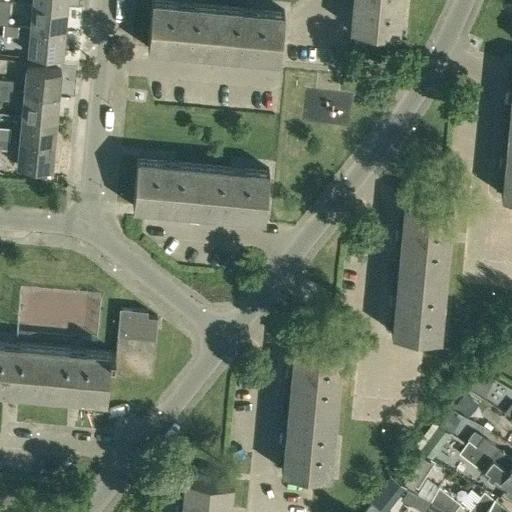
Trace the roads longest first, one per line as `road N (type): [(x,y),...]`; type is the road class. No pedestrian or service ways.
road 1 (residential): [(223,344),(403,114),(464,0)]
road 2 (residential): [(87,231),(110,0)]
road 3 (residential): [(89,511),(223,344)]
road 4 (residential): [(223,344),(87,231)]
